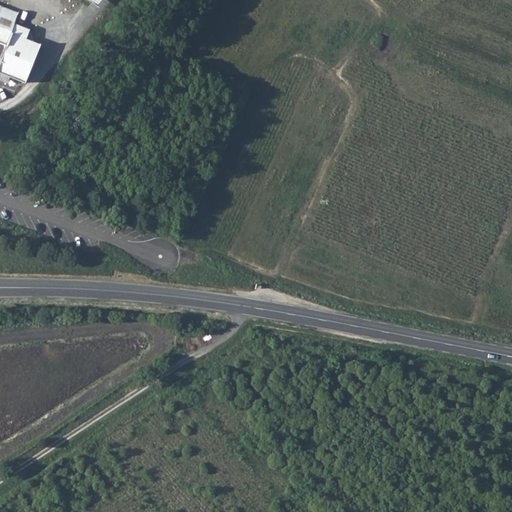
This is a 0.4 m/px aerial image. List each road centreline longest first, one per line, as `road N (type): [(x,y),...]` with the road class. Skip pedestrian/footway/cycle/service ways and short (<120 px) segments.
road 1 (secondary): [(511,358),(248,308),(0,288)]
road 2 (track): [(237,307),(233,324),(195,353),(0,478)]
